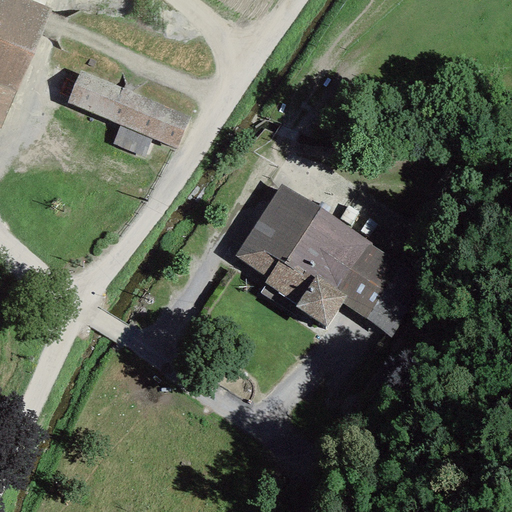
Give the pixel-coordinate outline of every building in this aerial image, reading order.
[(0,0),(0,127),(4,129),(58,1),(56,0),(0,0)] [(176,148),(188,118),(80,70),(67,103),(120,125),(152,138),(176,148)] [(143,158),(152,138),(120,125),(112,145),(143,158)] [(470,190),(449,177),(432,202),(453,216),(470,190)] [(281,185),(235,256),(267,279),(264,284),(265,284),(259,293),(291,313),(295,307),(325,327),(342,303),(361,320),(398,262),(372,246),(373,244),(281,185)] [(361,320),(390,338),(428,277),(398,262),(361,320)]
